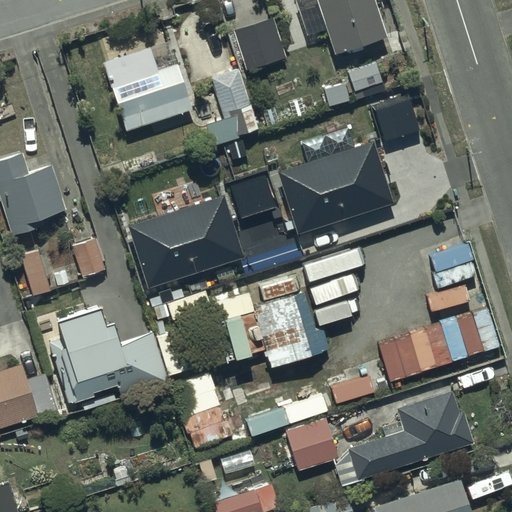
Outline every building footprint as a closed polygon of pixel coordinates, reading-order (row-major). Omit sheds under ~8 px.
[(370,0),(298,0),(293,2),(304,35),(322,29),(330,53),(382,36),(370,0)] [(282,56),(270,17),(230,31),(243,69),(282,56)] [(152,68),(145,47),(99,62),(121,130),(188,109),(172,62),(152,68)] [(380,80),(374,63),(346,73),(352,90),(380,80)] [(235,68),(207,77),(221,118),(201,124),(208,146),(255,131),(235,68)] [(375,109),(386,140),(420,129),(409,97),(375,109)] [(374,141),(278,173),(299,236),(395,204),(374,141)] [(20,150),(0,156),(0,212),(7,234),(37,224),(35,217),(62,209),(48,163),(26,170),(20,150)] [(230,186),(240,218),(276,206),(266,175),(230,186)] [(128,227),(148,287),(245,255),(225,195),(128,227)] [(102,268),(92,237),(69,245),(78,275),(102,268)] [(479,287),(465,242),(426,255),(440,300),(479,287)] [(47,291),(35,250),(17,255),(29,296),(47,291)] [(288,291),(283,275),(234,289),(233,287),(216,292),(222,310),(244,303),(246,308),(203,321),(215,362),(260,349),(265,366),(303,355),(285,292),(288,291)] [(95,323),(90,307),(49,320),(54,338),(45,341),(62,403),(78,398),(81,408),(113,399),(113,397),(165,382),(151,332),(113,343),(106,320),(95,323)] [(484,307),(374,342),(379,361),(364,369),(373,389),(389,382),(388,379),(496,345),(484,307)] [(22,379),(17,364),(0,369),(0,425),(52,408),(41,373),(22,379)] [(386,437),(349,449),(350,453),(335,467),(342,487),(475,443),(464,412),(459,413),(453,393),(397,411),(401,423),(383,429),(386,437)] [(225,434),(214,405),(178,418),(189,447),(225,434)] [(336,456),(322,417),(283,429),(296,469),(336,456)] [(465,511),(455,478),(367,507),(368,511),(366,511),(465,511)] [(262,511),(274,508),(267,482),(208,501),(211,511),(262,511)] [(0,486),(0,511),(17,511),(8,484),(0,486)] [(350,511),(345,495),(290,511),(350,511)]
